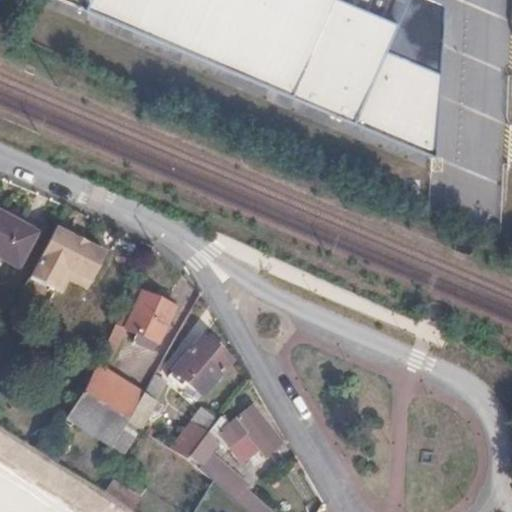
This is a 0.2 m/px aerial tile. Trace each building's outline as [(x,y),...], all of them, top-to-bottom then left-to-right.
[(70,0),(440,159),(445,33),(444,23),(439,12),(433,2),(430,0),(70,0)] [(38,234),(0,213),(0,260),(18,270),(38,234)] [(36,263),(62,276),(64,272),(88,284),(103,256),(54,230),(36,263)] [(62,276),(36,263),(28,279),(53,293),(62,276)] [(64,272),(62,276),(86,289),(88,284),(64,272)] [(86,289),(62,276),(53,293),(59,296),(66,281),(85,291),(86,289)] [(156,300),(132,289),(123,308),(114,324),(124,329),(135,335),(132,341),(150,350),(154,344),(156,345),(174,310),(166,306),(167,302),(158,297),(156,300)] [(124,329),(114,324),(102,350),(111,355),(124,329)] [(229,360),(201,337),(182,359),(186,363),(179,373),(203,392),(229,360)] [(111,355),(102,350),(98,357),(108,362),(111,355)] [(186,363),(182,359),(175,369),(179,373),(186,363)] [(111,446),(126,421),(140,395),(93,367),(79,392),(64,418),(111,446)] [(164,382),(152,375),(140,395),(126,421),(138,427),(139,428),(150,409),(156,412),(161,404),(154,400),(164,382)] [(218,414),(214,419),(186,453),(199,463),(195,467),(205,475),(212,481),(235,500),(244,490),(249,484),(210,453),(217,444),(223,450),(228,446),(247,432),(261,449),(265,454),(280,442),(251,407),(228,425),(218,414)] [(186,453),(214,419),(200,408),(167,446),(183,456),(186,453)] [(126,421),(111,446),(122,453),(138,427),(126,421)] [(261,449),(247,432),(228,446),(243,463),(261,449)] [(138,498),(111,481),(102,495),(129,511),(138,498)] [(270,511),(244,490),(235,500),(248,511),(270,511)]
